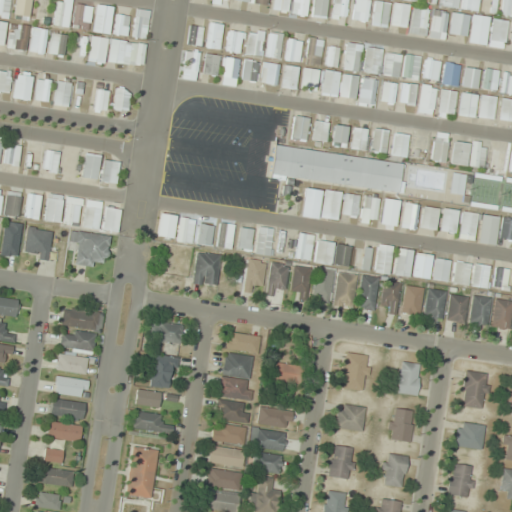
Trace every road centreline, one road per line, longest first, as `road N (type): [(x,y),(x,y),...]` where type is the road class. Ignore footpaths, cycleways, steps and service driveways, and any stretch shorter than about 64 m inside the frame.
road 1 (residential): [(0,58),(511,135)]
road 2 (residential): [(0,177),(511,253)]
road 3 (residential): [(0,280),(511,355)]
road 4 (residential): [(511,55),(139,0)]
road 5 (residential): [(129,301),(143,144),(175,0)]
road 6 (residential): [(45,288),(13,511)]
road 7 (residential): [(97,511),(129,301)]
road 8 (residential): [(209,313),(180,511)]
road 9 (residential): [(329,329),(302,511)]
road 10 (residential): [(449,345),(424,511)]
road 11 (residential): [(0,119),(143,144)]
